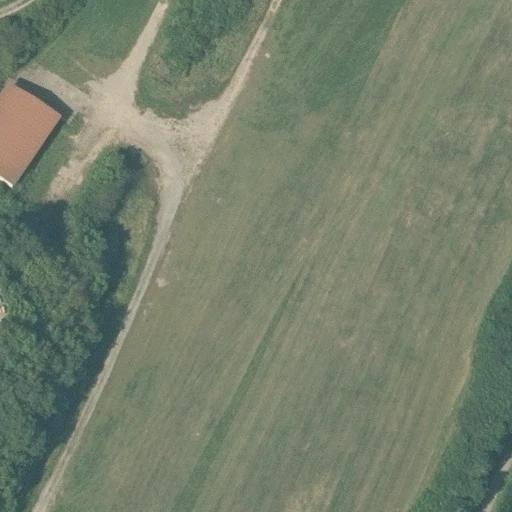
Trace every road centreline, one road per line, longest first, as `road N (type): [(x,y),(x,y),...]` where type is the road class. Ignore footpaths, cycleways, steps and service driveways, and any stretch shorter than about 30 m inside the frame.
road 1 (track): [(30,511),(195,154),(276,0)]
road 2 (track): [(168,0),(61,196)]
road 3 (track): [(39,78),(195,154)]
